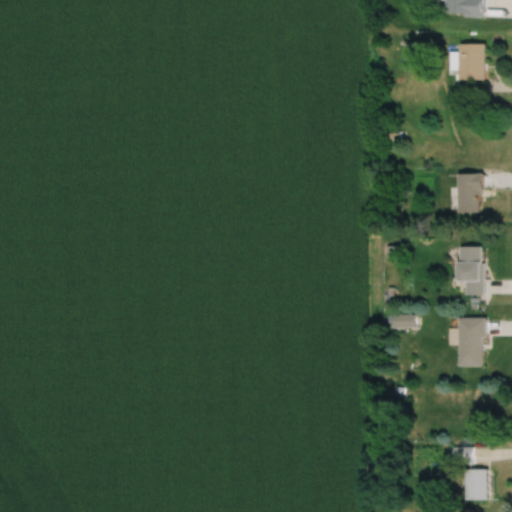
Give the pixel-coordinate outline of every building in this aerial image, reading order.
[(459,80),(486,80),(486,44),(459,44),(459,52),(449,52),(449,71),(459,71),(459,80)] [(482,212),(482,173),(458,173),(457,212),(482,212)] [(483,294),(482,246),(458,246),(458,281),(464,281),(464,295),(483,294)] [(415,314),(391,314),(391,327),(415,327),(415,314)] [(484,366),(484,318),(459,318),(459,366),(484,366)] [(452,446),(452,464),(472,464),(472,446),(452,446)] [(465,469),(465,499),(488,499),(488,469),(465,469)]
